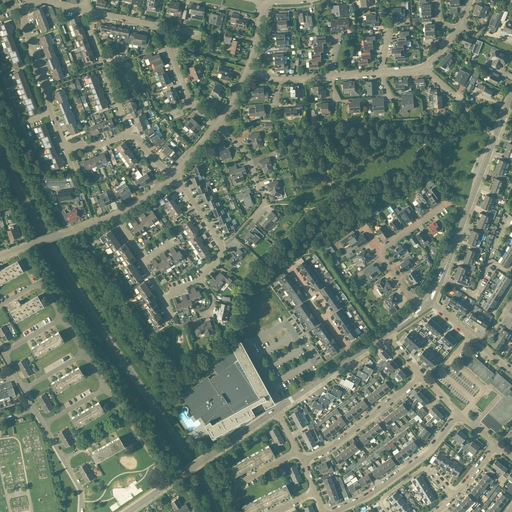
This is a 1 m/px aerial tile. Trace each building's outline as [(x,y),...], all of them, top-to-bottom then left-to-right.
[(106,1),(105,2),(104,2),(104,0),(97,0),(96,7),(104,9),(108,9),(110,2),(106,1)] [(147,10),(153,11),(159,12),(160,8),(156,7),(157,0),(147,0),(147,6),(148,6),(147,10)] [(419,0),(420,2),(420,7),(421,6),(422,12),(431,12),(431,4),(428,4),(428,2),(426,2),(425,0),(419,0)] [(457,13),(457,7),(460,7),(459,0),(456,0),(450,0),(450,6),(449,6),(449,10),(449,13),(457,13)] [(170,12),(174,13),(174,15),(180,16),(181,8),(178,8),(179,4),(170,2),(168,10),(170,11),(170,12)] [(336,16),(347,15),(346,4),(332,6),(332,11),(336,11),(336,16)] [(196,6),(191,5),(189,13),(202,16),(204,8),(196,7),(196,6)] [(484,18),(488,7),(482,5),(482,7),(477,5),(473,14),(484,18)] [(33,14),(34,17),(44,13),(41,8),(33,11),(34,14),(33,14)] [(408,15),(405,15),(405,10),(401,10),(401,8),(391,9),(392,18),(398,17),(398,19),(405,19),(408,19),(408,15)] [(289,10),(287,11),(287,10),(281,11),(281,14),(276,14),(277,21),(281,21),(287,21),(287,17),(286,17),(286,15),(289,15),(289,10)] [(220,25),(223,13),(217,12),(216,15),(211,14),(209,23),(220,25)] [(412,23),(421,22),(424,22),(429,22),(429,21),(429,19),(431,18),(431,12),(422,12),(422,18),(412,18),(412,23)] [(489,25),(491,26),(489,31),(494,33),(496,28),(497,28),(502,15),(494,12),(489,25)] [(46,18),(44,13),(34,17),(35,19),(36,19),(37,22),(46,18)] [(305,27),(316,26),(315,15),(307,16),(307,13),(299,14),(300,22),(304,22),(305,27)] [(230,20),(236,21),(235,27),(245,29),(247,21),(239,20),(239,16),(231,15),(230,20)] [(370,26),(379,26),(379,17),(376,17),(376,15),(366,16),(366,25),(370,24),(370,26)] [(48,24),(46,18),(37,22),(39,24),(37,25),(38,27),(48,24)] [(70,26),(71,25),(73,31),(83,27),(82,24),(80,25),(78,19),(72,21),(73,21),(69,23),(70,26)] [(328,27),(331,27),(331,31),(338,30),(338,31),(343,31),(343,28),(349,28),(349,20),(339,20),(339,22),(331,23),(331,22),(328,22),(328,27)] [(286,28),(286,25),(287,25),(287,21),(281,21),(277,21),(277,28),(280,28),(280,31),(288,31),(288,27),(286,28)] [(425,26),(425,32),(435,31),(434,24),(432,24),(432,21),(429,21),(429,22),(424,22),(424,27),(425,26)] [(0,25),(2,31),(12,27),(11,24),(9,25),(8,22),(0,25)] [(511,34),(511,24),(506,22),(503,31),(511,34)] [(50,29),(48,24),(38,27),(39,31),(41,30),(42,32),(50,29)] [(98,32),(99,33),(108,34),(108,37),(109,37),(109,36),(111,26),(111,25),(107,24),(106,26),(101,25),(100,27),(99,28),(98,32)] [(2,31),(4,36),(10,34),(13,33),(12,30),(13,30),(12,27),(2,31)] [(75,36),(76,36),(76,38),(79,37),(79,38),(84,36),(82,30),(83,29),(83,27),(73,31),(75,36)] [(124,39),(124,41),(125,42),(129,43),(131,33),(128,33),(129,30),(123,29),(122,36),(125,37),(124,39)] [(288,35),(288,31),(280,31),(279,31),(279,34),(275,34),(275,41),(285,40),(285,37),(284,37),(284,35),(288,35)] [(397,35),(397,41),(406,41),(406,38),(409,38),(409,31),(400,32),(400,35),(397,35)] [(435,38),(435,31),(425,32),(426,37),(425,37),(425,41),(423,41),(424,45),(431,44),(431,38),(435,38)] [(131,32),(131,33),(129,43),(129,44),(138,46),(140,35),(136,34),(136,33),(131,32)] [(2,37),(4,42),(14,38),(13,36),(11,36),(10,34),(4,36),(2,37)] [(39,41),(40,43),(49,40),(47,34),(39,38),(40,41),(39,41)] [(148,46),(148,43),(150,36),(145,35),(145,36),(140,35),(138,46),(146,48),(148,46)] [(77,41),(80,47),(89,43),(88,41),(86,41),(84,36),(79,38),(80,40),(77,41)] [(363,40),(364,46),(373,46),(373,43),(376,43),(375,36),(366,37),(366,40),(363,40)] [(473,51),(475,45),(472,44),(473,40),(464,36),(461,43),(469,46),(468,49),(473,51)] [(4,42),(6,47),(15,44),(14,41),(15,41),(14,38),(4,42)] [(312,45),(314,45),(314,49),(323,49),(323,46),(326,45),(326,39),(312,40),(312,45)] [(51,45),(49,40),(40,43),(41,46),(42,46),(43,48),(51,45)] [(285,46),(285,44),(286,44),(285,40),(275,41),(276,48),(278,48),(279,51),(286,50),(286,46),(285,46)] [(238,55),(240,42),(232,41),(230,53),(238,55)] [(394,44),(395,50),(401,50),(404,50),(404,47),(407,47),(406,41),(397,41),(397,44),(394,44)] [(80,47),(82,52),(90,49),(88,46),(90,45),(89,43),(80,47)] [(6,47),(8,53),(18,49),(17,47),(16,47),(15,44),(6,47)] [(53,51),(51,45),(43,48),(44,51),(43,52),(44,54),(53,51)] [(373,52),(373,46),(364,46),(364,49),(361,49),(361,55),(371,55),(370,52),(373,52)] [(8,53),(10,58),(19,55),(17,52),(19,52),(18,49),(8,53)] [(82,52),(84,57),(93,54),(92,51),(91,52),(90,49),(82,52)] [(311,52),(312,58),(321,58),(321,55),(324,55),(323,49),(314,49),(314,52),(311,52)] [(287,55),(286,50),(279,51),(278,51),(278,54),(274,54),(274,61),(284,60),(284,56),(283,56),(283,55),(287,55)] [(401,53),(401,50),(395,50),(392,50),(392,57),(395,56),(395,59),(405,59),(404,53),(401,53)] [(509,56),(496,50),(491,60),(493,60),(490,65),(499,70),(502,65),(504,66),(509,56)] [(56,56),(53,51),(44,54),(45,57),(46,56),(47,59),(56,56)] [(451,62),(455,58),(449,53),(439,64),(445,69),(447,67),(449,69),(453,64),(451,62)] [(85,66),(89,65),(95,62),(93,57),(94,56),(93,54),(84,57),(82,58),(85,66)] [(150,65),(153,64),(161,61),(160,57),(159,58),(158,55),(152,57),(151,54),(144,57),(145,60),(148,59),(150,65)] [(10,58),(13,63),(22,60),(21,57),(20,58),(19,55),(10,58)] [(371,61),(371,55),(361,55),(361,58),(358,58),(359,65),(368,64),(368,61),(371,61)] [(58,61),(56,56),(47,59),(48,62),(47,62),(48,65),(58,61)] [(321,64),(321,58),(312,58),(312,61),(309,61),(309,68),(319,67),(318,64),(321,64)] [(23,62),(22,60),(13,63),(15,69),(23,66),(22,63),(23,62)] [(288,66),(285,66),(284,66),(283,64),(284,64),(284,60),(274,61),(274,68),(279,68),(279,71),(288,70),(288,66)] [(60,66),(58,61),(48,65),(49,67),(50,67),(51,70),(60,66)] [(154,73),(157,72),(163,70),(162,66),(163,66),(161,61),(153,64),(155,69),(153,70),(154,73)] [(191,75),(193,81),(203,77),(198,65),(189,68),(192,75),(191,75)] [(62,72),(60,66),(51,70),(52,72),(51,73),(52,75),(62,72)] [(218,73),(222,74),(220,79),(230,81),(232,73),(227,72),(228,69),(219,67),(218,73)] [(469,81),(466,80),(470,74),(460,69),(454,80),(461,84),(461,85),(466,87),(468,83),(469,81)] [(12,79),(15,78),(15,79),(25,75),(24,73),(22,73),(21,70),(13,73),(14,76),(11,77),(12,79)] [(165,73),(163,70),(157,72),(158,76),(160,81),(168,78),(166,73),(165,73)] [(475,70),(472,76),(477,79),(480,73),(475,70)] [(497,79),(499,75),(489,70),(486,76),(490,77),(488,81),(496,85),(499,80),(497,79)] [(64,77),(62,72),(52,75),(53,78),(54,77),(55,80),(64,77)] [(87,78),(89,84),(98,80),(97,78),(96,78),(94,73),(87,76),(88,78),(87,78)] [(15,79),(17,84),(25,81),(24,78),(26,78),(25,75),(15,79)] [(473,86),(477,79),(472,76),(469,81),(468,83),(469,83),(473,86)] [(162,86),(163,90),(168,88),(173,86),(171,81),(169,82),(168,78),(160,81),(162,86)] [(405,87),(408,86),(408,79),(398,80),(398,83),(395,84),(396,92),(405,92),(405,87)] [(424,79),(415,79),(415,83),(417,83),(417,88),(420,88),(420,90),(429,90),(429,101),(434,101),(434,107),(438,107),(438,108),(443,108),(442,96),(437,96),(437,89),(431,89),(431,87),(427,87),(427,88),(425,88),(424,86),(426,86),(425,82),(424,82),(424,79)] [(89,84),(91,89),(99,86),(98,83),(99,82),(98,80),(89,84)] [(17,84),(20,90),(29,86),(28,83),(27,84),(25,81),(17,84)] [(369,95),(376,94),(376,97),(378,97),(378,96),(383,95),(383,91),(382,90),(377,90),(377,81),(366,82),(367,87),(368,87),(369,95)] [(352,95),(358,95),(358,87),(354,87),(354,82),(343,83),(344,91),(352,91),(352,95)] [(490,98),(493,91),(485,87),(480,84),(476,91),(482,94),(490,98)] [(219,101),(223,95),(219,93),(222,89),(216,85),(209,95),(219,101)] [(20,90),(22,95),(30,92),(29,89),(30,88),(29,86),(20,90)] [(91,89),(93,94),(102,91),(101,88),(100,89),(99,86),(91,89)] [(299,98),(304,98),(303,89),(297,89),(297,86),(290,87),(291,97),(299,97),(299,98)] [(320,98),(326,97),(326,90),(323,90),(323,86),(313,87),(314,94),(320,94),(320,98)] [(166,94),(168,99),(177,95),(176,93),(177,93),(175,88),(169,91),(168,88),(163,90),(162,90),(163,95),(166,94)] [(260,99),(268,99),(267,93),(263,93),(263,88),(254,89),(254,96),(259,96),(260,99)] [(54,96),(55,99),(65,95),(62,89),(54,93),(56,96),(54,96)] [(93,94),(95,99),(103,96),(102,94),(103,93),(102,91),(93,94)] [(22,95),(24,100),(33,96),(32,94),(31,94),(30,92),(22,95)] [(67,100),(65,95),(55,99),(56,101),(57,101),(58,103),(67,100)] [(179,101),(177,95),(168,99),(169,102),(166,103),(168,108),(175,106),(174,103),(179,101)] [(24,100),(26,105),(34,102),(33,100),(34,99),(33,96),(24,100)] [(95,99),(97,105),(106,101),(106,99),(104,99),(103,96),(95,99)] [(125,106),(126,109),(136,105),(135,102),(136,102),(134,97),(128,99),(129,101),(126,103),(127,106),(125,106)] [(408,113),(408,109),(414,109),(413,97),(402,97),(402,114),(408,113)] [(359,105),(363,105),(363,99),(355,100),(356,103),(349,103),(350,113),(360,113),(359,105)] [(373,110),(377,110),(377,113),(385,113),(384,102),(380,102),(380,99),(372,99),(373,110)] [(69,106),(67,100),(58,103),(60,106),(58,107),(59,109),(69,106)] [(107,104),(106,101),(97,105),(99,110),(107,107),(106,104),(107,104)] [(26,105),(28,111),(37,107),(36,105),(35,105),(34,102),(26,105)] [(322,115),(330,115),(330,109),(328,109),(328,103),(318,104),(318,111),(322,111),(322,115)] [(254,116),(266,116),(265,110),(264,110),(263,104),(255,105),(255,109),(249,110),(249,115),(254,115),(254,116)] [(300,116),(299,111),(303,111),(302,104),(296,104),(296,108),(285,108),(285,112),(285,113),(285,114),(285,116),(294,115),(294,117),(300,116)] [(138,110),(136,105),(126,109),(127,111),(128,111),(130,114),(132,113),(133,116),(141,113),(140,110),(138,110)] [(71,111),(69,106),(59,109),(60,112),(62,111),(63,114),(71,111)] [(38,110),(37,107),(28,111),(30,116),(38,113),(37,110),(38,110)] [(73,116),(71,111),(63,114),(64,117),(63,117),(64,120),(73,116)] [(144,121),(141,113),(133,116),(135,121),(133,121),(134,124),(144,121)] [(65,122),(66,122),(67,125),(75,122),(73,116),(64,120),(65,122)] [(115,122),(113,123),(111,119),(106,121),(109,129),(112,128),(112,129),(115,129),(117,134),(120,133),(118,127),(115,122)] [(189,130),(190,129),(196,123),(196,122),(196,123),(191,119),(189,121),(187,119),(183,124),(185,126),(184,126),(189,130)] [(106,130),(109,129),(106,121),(100,123),(104,132),(106,132),(106,130)] [(147,125),(146,126),(144,121),(134,124),(135,127),(137,126),(139,132),(148,128),(147,125)] [(67,125),(68,128),(67,128),(68,131),(77,127),(75,122),(67,125)] [(100,123),(95,125),(98,133),(101,132),(101,134),(104,132),(100,123)] [(201,127),(196,123),(190,129),(193,132),(192,134),(195,137),(200,131),(198,129),(201,127)] [(47,127),(46,127),(45,124),(37,128),(39,133),(48,129),(47,127)] [(96,136),(95,134),(98,133),(95,125),(90,127),(89,128),(88,125),(86,125),(88,132),(90,138),(96,136)] [(151,139),(161,133),(160,132),(160,133),(159,131),(156,130),(153,126),(149,129),(150,132),(146,135),(150,140),(151,139)] [(69,133),(70,133),(71,135),(79,132),(77,127),(68,131),(69,133)] [(49,132),(48,129),(39,133),(41,138),(49,135),(48,132),(49,132)] [(258,149),(263,147),(261,140),(259,132),(248,136),(250,143),(252,143),(254,149),(258,148),(258,149)] [(165,141),(162,136),(163,136),(161,133),(151,139),(154,144),(158,142),(160,144),(165,141)] [(41,138),(41,140),(40,141),(41,144),(52,140),(51,137),(50,138),(49,135),(41,138)] [(53,146),(52,143),(53,142),(52,140),(41,144),(43,147),(44,147),(45,149),(53,146)] [(165,148),(162,152),(166,156),(167,155),(173,149),(172,150),(169,148),(171,146),(168,143),(170,141),(169,140),(163,146),(165,148)] [(125,142),(124,142),(116,147),(120,152),(127,147),(125,145),(126,144),(125,142)] [(222,159),(230,156),(228,149),(225,150),(223,142),(213,145),(216,153),(219,152),(222,159)] [(54,148),(53,146),(45,149),(47,154),(56,150),(55,148),(54,148)] [(129,150),(127,147),(120,152),(123,157),(131,151),(130,149),(129,150)] [(173,149),(167,155),(174,162),(177,158),(183,151),(179,148),(175,152),(173,149)] [(285,156),(282,149),(275,151),(277,159),(285,156)] [(49,159),(51,159),(57,156),(56,154),(57,153),(56,150),(47,154),(49,159)] [(101,153),(101,155),(98,156),(102,164),(107,162),(108,164),(111,163),(108,157),(106,151),(101,153)] [(134,157),(132,154),(133,153),(131,151),(123,157),(127,162),(134,157)] [(59,155),(57,156),(51,159),(53,164),(63,160),(62,158),(60,158),(59,155)] [(98,156),(95,157),(95,156),(93,157),(96,166),(102,164),(98,156)] [(90,158),(90,159),(88,160),(91,168),(96,166),(93,157),(90,158)] [(130,166),(133,164),(135,167),(140,163),(136,158),(136,159),(134,157),(127,162),(130,166)] [(269,174),(274,173),(271,165),(272,165),(269,158),(258,162),(260,169),(262,168),(264,174),(268,173),(269,174)] [(64,163),(63,160),(53,164),(56,169),(63,166),(62,163),(64,163)] [(82,161),(82,162),(84,167),(81,168),(84,174),(87,172),(86,170),(91,168),(88,160),(85,161),(84,160),(82,161)] [(511,164),(511,161),(508,160),(507,162),(499,160),(497,166),(505,169),(507,163),(511,164)] [(193,168),(197,176),(197,177),(200,175),(206,173),(202,165),(193,168)] [(242,175),(246,174),(244,167),(237,170),(236,166),(229,168),(232,179),(235,178),(236,183),(244,180),(242,175)] [(502,175),(501,178),(508,180),(509,177),(502,175),(505,169),(497,166),(495,172),(502,175)] [(146,174),(142,176),(147,184),(151,181),(150,180),(153,178),(150,172),(147,174),(146,174)] [(137,180),(134,182),(138,188),(141,186),(142,187),(147,184),(142,176),(140,174),(137,176),(136,177),(137,179),(137,180)] [(194,187),(196,186),(203,184),(200,175),(197,177),(197,176),(191,178),(194,187)] [(66,178),(46,178),(46,182),(67,182),(67,181),(69,181),(72,188),(74,187),(70,178),(66,178)] [(495,178),(493,185),(501,187),(503,181),(507,183),(508,180),(501,178),(500,180),(495,178)] [(209,181),(204,183),(203,184),(196,186),(199,195),(201,194),(209,191),(212,190),(210,186),(210,185),(209,185),(210,183),(209,181)] [(276,200),(275,197),(276,197),(277,198),(282,196),(279,188),(280,188),(277,181),(266,185),(268,192),(270,191),(271,195),(269,196),(271,201),(276,200)] [(125,183),(120,186),(125,193),(127,196),(132,194),(131,192),(134,190),(130,185),(127,186),(125,183)] [(498,194),(501,187),(493,185),(490,191),(495,193),(494,195),(501,198),(502,195),(498,194)] [(116,199),(117,198),(119,200),(122,198),(123,199),(127,196),(125,193),(120,186),(116,189),(118,192),(113,195),(116,199)] [(434,204),(439,200),(435,195),(438,193),(434,187),(429,191),(431,194),(428,196),(434,204)] [(248,193),(250,192),(249,189),(241,191),(241,193),(236,195),(237,199),(236,199),(237,202),(238,201),(238,200),(243,199),(246,207),(252,205),(248,193)] [(73,202),(73,199),(71,190),(58,192),(59,201),(68,200),(68,203),(73,202)] [(415,193),(419,198),(416,200),(418,204),(415,207),(418,212),(420,214),(423,211),(424,212),(427,209),(424,204),(427,202),(418,190),(415,193)] [(106,192),(101,194),(105,206),(111,204),(108,198),(111,197),(109,191),(106,192)] [(212,199),(209,191),(201,194),(204,202),(207,201),(212,199)] [(162,199),(165,203),(177,195),(175,193),(171,196),(169,194),(162,199)] [(101,194),(96,196),(93,197),(95,203),(98,202),(100,208),(105,206),(101,194)] [(178,197),(177,195),(165,203),(168,208),(175,203),(174,200),(178,197)] [(486,195),(483,201),(491,204),(493,205),(495,202),(492,201),(493,198),(500,201),(501,198),(494,195),(493,198),(486,195)] [(210,210),(212,209),(219,206),(216,198),(212,199),(207,201),(210,210)] [(489,208),(491,204),(483,201),(481,208),(488,210),(487,213),(495,216),(496,211),(489,208)] [(168,208),(171,212),(183,204),(181,202),(177,205),(175,203),(168,208)] [(388,202),(377,210),(379,213),(390,205),(388,202)] [(184,206),(183,204),(171,212),(174,217),(181,212),(180,209),(184,206)] [(215,217),(217,217),(224,214),(221,205),(219,206),(212,209),(215,217)] [(400,213),(401,215),(402,216),(401,217),(403,219),(404,219),(407,223),(411,220),(411,221),(413,219),(413,218),(412,219),(411,216),(410,215),(411,215),(413,213),(408,207),(403,210),(403,209),(399,212),(400,213)] [(70,211),(71,212),(74,220),(80,218),(77,213),(81,211),(79,208),(75,210),(74,209),(70,211)] [(69,222),(74,220),(71,212),(66,214),(64,211),(61,212),(64,220),(67,218),(69,222)] [(151,214),(149,216),(154,223),(158,220),(152,211),(150,212),(151,214)] [(277,221),(277,222),(282,216),(277,212),(275,215),(271,211),(266,217),(267,218),(261,225),(269,231),(271,229),(270,228),(277,221)] [(220,225),(222,224),(229,221),(225,213),(224,214),(217,217),(220,225)] [(401,228),(400,227),(401,222),(395,213),(392,215),(393,217),(393,220),(389,222),(389,226),(392,231),(394,229),(395,231),(401,228)] [(482,214),(479,220),(487,223),(490,217),(494,218),(495,216),(487,213),(486,215),(482,214)] [(149,226),(154,223),(149,216),(146,217),(145,216),(143,217),(149,226)] [(145,229),(149,226),(143,217),(141,218),(142,220),(139,222),(141,223),(145,229)] [(182,225),(185,230),(193,225),(191,222),(193,221),(191,219),(182,225)] [(477,226),(482,228),(481,230),(488,233),(489,230),(485,229),(487,223),(479,220),(478,220),(477,223),(477,224),(477,226)] [(229,221),(222,224),(225,233),(228,232),(230,237),(235,232),(230,221),(229,221)] [(433,235),(438,231),(442,232),(443,228),(440,223),(437,224),(436,223),(434,222),(429,226),(431,230),(430,231),(433,235)] [(146,231),(145,229),(141,223),(138,225),(137,224),(135,225),(141,234),(146,231)] [(386,231),(389,228),(386,224),(376,231),(378,233),(377,235),(379,235),(382,240),(389,236),(386,231)] [(10,230),(7,231),(11,241),(17,238),(15,232),(18,231),(16,225),(9,227),(10,230)] [(137,237),(141,234),(135,225),(133,226),(134,228),(131,229),(137,237)] [(185,230),(188,234),(197,228),(196,226),(194,227),(193,225),(185,230)] [(198,230),(197,228),(188,234),(191,239),(197,235),(199,234),(197,232),(198,230)] [(250,233),(249,232),(243,238),(247,241),(246,242),(250,246),(253,242),(257,245),(262,240),(261,239),(264,236),(254,228),(250,233)] [(103,243),(105,242),(107,241),(107,240),(114,236),(110,230),(103,235),(99,238),(103,243)] [(481,241),(484,235),(487,236),(488,233),(481,230),(480,233),(472,230),(470,237),(477,240),(481,241)] [(428,244),(427,243),(431,240),(428,235),(425,237),(421,231),(416,235),(421,242),(420,243),(423,248),(428,244)] [(348,242),(351,245),(359,239),(355,232),(351,235),(351,236),(349,237),(348,237),(340,242),(342,245),(347,242),(348,242)] [(199,238),(197,235),(191,239),(189,240),(192,245),(202,239),(200,237),(199,238)] [(109,247),(111,246),(110,246),(117,241),(114,236),(107,240),(107,241),(108,242),(107,243),(109,247)] [(364,236),(359,239),(351,245),(352,247),(355,245),(358,245),(359,247),(367,241),(366,240),(366,238),(365,238),(364,236)] [(414,246),(418,243),(414,237),(410,239),(414,246)] [(475,246),(477,240),(470,237),(468,243),(475,246),(474,248),(481,251),(482,248),(475,246)] [(203,241),(202,239),(192,245),(195,249),(203,244),(201,242),(203,241)] [(112,252),(118,249),(118,248),(121,246),(117,241),(110,246),(111,246),(112,248),(110,249),(112,252)] [(120,255),(122,254),(128,249),(125,244),(121,246),(118,248),(118,249),(119,250),(118,251),(120,255)] [(195,249),(198,253),(207,248),(206,246),(205,247),(203,244),(195,249)] [(335,252),(331,245),(325,249),(328,252),(330,251),(332,254),(335,252)] [(406,254),(405,251),(401,246),(391,252),(395,258),(397,257),(399,259),(399,258),(401,258),(403,257),(404,256),(404,255),(406,254)] [(186,261),(184,258),(179,251),(177,253),(174,248),(172,250),(180,262),(180,261),(181,264),(186,261)] [(198,253),(195,255),(199,260),(201,258),(206,255),(209,253),(207,251),(209,250),(207,248),(198,253)] [(479,257),(475,255),(476,252),(480,254),(481,251),(474,248),(473,251),(468,249),(466,255),(474,258),(477,260),(479,257)] [(124,260),(125,259),(132,254),(128,249),(122,254),(123,256),(121,256),(124,260)] [(243,249),(241,252),(239,249),(235,253),(235,252),(233,255),(232,254),(226,260),(233,266),(238,260),(240,261),(245,255),(246,256),(248,254),(243,249)] [(170,257),(175,264),(175,265),(180,262),(172,250),(170,251),(173,255),(170,257)] [(364,264),(372,259),(369,256),(370,255),(368,253),(365,250),(358,255),(358,256),(364,264)] [(354,254),(349,257),(351,261),(356,257),(358,256),(358,255),(356,252),(354,254)] [(510,262),(511,259),(511,255),(507,252),(503,258),(510,262)] [(164,253),(162,255),(170,267),(175,264),(170,257),(170,256),(167,258),(164,253)] [(125,262),(127,265),(128,264),(132,262),(135,260),(132,254),(125,259),(126,261),(125,262)] [(412,264),(410,261),(410,260),(413,259),(410,254),(402,259),(404,262),(400,265),(404,270),(412,264)] [(166,270),(170,267),(162,255),(160,256),(163,261),(161,262),(166,270)] [(468,263),(467,266),(474,269),(475,266),(471,264),(474,258),(466,255),(464,262),(468,263)] [(507,268),(510,262),(503,258),(500,263),(507,268)] [(161,273),(166,270),(161,262),(158,264),(155,259),(153,261),(161,273)] [(298,265),(302,270),(312,264),(308,259),(306,261),(306,260),(298,265)] [(156,276),(161,273),(153,261),(151,262),(154,267),(152,268),(156,276)] [(414,267),(416,271),(422,267),(421,264),(423,263),(422,261),(414,267)] [(126,269),(128,272),(135,267),(132,262),(128,264),(127,265),(124,266),(126,269)] [(0,284),(23,272),(18,263),(0,272),(0,284)] [(315,269),(312,264),(302,270),(306,276),(315,269)] [(376,275),(381,272),(377,266),(375,268),(373,265),(363,271),(368,277),(371,275),(374,279),(377,276),(376,275)] [(464,275),(465,272),(468,274),(470,270),(473,272),(474,269),(467,266),(466,269),(459,266),(457,272),(464,275)] [(128,272),(129,274),(127,275),(130,278),(131,277),(138,273),(135,267),(128,272)] [(309,281),(319,274),(315,269),(306,276),(309,281)] [(413,284),(420,279),(414,270),(408,275),(411,279),(410,280),(413,284)] [(469,284),(466,283),(467,280),(463,278),(464,275),(457,272),(454,278),(457,279),(456,282),(468,287),(469,284)] [(142,278),(138,273),(131,277),(132,279),(131,280),(133,284),(142,278)] [(224,276),(220,273),(210,284),(214,287),(214,289),(217,292),(221,286),(220,285),(225,280),(229,283),(233,279),(226,274),(224,276)] [(291,278),(287,273),(280,278),(278,280),(281,285),(291,278)] [(313,286),(323,279),(319,274),(309,281),(313,286)] [(504,274),(500,280),(507,285),(511,279),(504,274)] [(285,290),(294,284),(291,278),(281,285),(285,290)] [(323,279),(313,286),(317,291),(323,287),(323,286),(326,284),(323,279)] [(382,294),(392,288),(387,281),(385,283),(381,279),(375,283),(378,288),(382,294)] [(504,290),(507,285),(500,280),(497,286),(504,290)] [(139,293),(141,292),(141,291),(148,287),(144,281),(137,286),(138,288),(137,289),(139,293)] [(298,289),(294,284),(285,290),(288,295),(298,289)] [(324,296),(331,290),(328,285),(320,290),(324,296)] [(497,286),(493,291),(501,296),(504,290),(497,286)] [(142,298),(144,297),(151,292),(148,287),(141,291),(141,292),(142,293),(140,294),(142,298)] [(197,301),(201,300),(202,301),(206,300),(205,296),(204,297),(203,292),(200,293),(199,291),(196,292),(194,287),(192,288),(197,301)] [(288,295),(292,301),(302,294),(298,289),(288,295)] [(327,301),(335,295),(331,290),(324,296),(327,301)] [(493,291),(490,297),(497,301),(501,296),(493,291)] [(144,300),(146,303),(147,302),(153,298),(153,299),(155,297),(151,292),(144,297),(145,299),(144,300)] [(298,304),(305,299),(302,294),(292,301),(295,306),(298,304)] [(385,300),(391,308),(388,310),(392,316),(398,311),(396,309),(394,306),(399,302),(393,294),(385,300)] [(193,308),(192,303),(190,298),(188,299),(186,295),(183,296),(188,310),(193,308)] [(331,306),(339,301),(335,295),(327,301),(331,306)] [(183,311),(188,310),(183,296),(181,297),(182,301),(180,302),(183,311)] [(16,322),(43,306),(38,297),(11,313),(16,322)] [(447,304),(452,308),(457,301),(451,297),(447,304)] [(490,297),(487,302),(494,307),(497,301),(490,297)] [(147,305),(149,308),(156,304),(153,299),(153,298),(147,302),(146,303),(145,303),(147,305)] [(176,299),(173,300),(178,313),(183,311),(180,302),(177,303),(176,299)] [(331,306),(335,311),(342,306),(339,301),(331,306)] [(452,308),(458,311),(462,304),(457,301),(452,308)] [(297,314),(307,308),(303,302),(296,307),(294,309),(297,314)] [(490,313),(494,307),(487,302),(483,308),(490,313)] [(149,308),(149,309),(150,310),(149,311),(151,315),(152,314),(153,314),(157,311),(160,310),(156,304),(149,308)] [(229,311),(230,306),(220,304),(217,319),(226,321),(228,311),(229,311)] [(468,308),(462,304),(458,311),(464,315),(468,308)] [(301,319),(310,313),(307,308),(297,314),(301,319)] [(333,315),(337,320),(344,315),(346,313),(342,308),(333,314),(333,315)] [(152,322),(153,321),(160,316),(157,311),(153,314),(152,314),(151,315),(149,315),(151,318),(149,319),(152,322)] [(304,325),(314,318),(310,313),(301,319),(304,325)] [(346,313),(344,315),(337,320),(340,324),(347,319),(349,318),(346,313)] [(467,321),(473,324),(477,317),(472,314),(467,321)] [(164,322),(160,316),(153,321),(154,323),(153,324),(155,327),(157,326),(160,324),(164,322)] [(483,321),(477,317),(473,324),(479,328),(483,321)] [(314,318),(304,325),(308,330),(311,328),(318,323),(314,318)] [(347,319),(340,324),(344,330),(353,323),(349,318),(347,319)] [(432,325),(435,322),(431,318),(425,325),(427,327),(429,329),(432,325)] [(489,324),(483,321),(479,328),(484,331),(489,324)] [(205,336),(216,333),(214,328),(212,329),(210,322),(194,327),(197,335),(204,333),(205,336)] [(312,329),(316,334),(325,327),(321,322),(315,327),(312,329)] [(439,325),(435,322),(432,325),(429,329),(433,332),(436,329),(439,325)] [(353,323),(344,330),(347,335),(355,330),(357,328),(353,323)] [(443,329),(439,325),(436,329),(433,332),(437,336),(441,332),(443,329)] [(319,339),(329,333),(325,327),(316,334),(319,339)] [(503,329),(499,335),(506,339),(510,333),(503,329)] [(358,335),(355,330),(347,335),(351,340),(358,335)] [(11,339),(8,332),(1,336),(5,342),(11,339)] [(59,332),(45,340),(50,350),(64,341),(59,332)] [(404,339),(408,343),(414,336),(410,332),(404,339)] [(447,332),(444,335),(441,339),(445,343),(450,338),(451,336),(447,332)] [(329,333),(319,339),(323,344),(332,338),(329,333)] [(499,335),(495,340),(502,345),(506,339),(499,335)] [(417,338),(414,336),(408,343),(412,346),(414,344),(418,339),(417,338)] [(450,338),(445,343),(450,347),(456,340),(451,336),(450,338)] [(323,344),(326,349),(336,343),(332,338),(323,344)] [(414,344),(412,346),(416,350),(418,349),(423,343),(418,339),(414,344)] [(36,358),(50,350),(45,340),(31,348),(36,358)] [(499,350),(502,345),(495,340),(492,346),(499,350)] [(249,359),(239,341),(230,346),(232,350),(211,365),(216,374),(209,379),(208,377),(181,396),(193,412),(192,413),(195,419),(200,416),(201,418),(205,416),(211,428),(216,426),(219,432),(248,416),(248,415),(247,416),(246,414),(270,400),(268,396),(270,395),(268,392),(263,394),(246,361),(249,359)] [(340,348),(336,343),(326,349),(330,355),(333,353),(340,348)] [(429,353),(428,352),(425,350),(422,353),(419,356),(423,360),(429,353)] [(380,362),(382,365),(383,365),(386,362),(384,361),(389,357),(384,351),(379,355),(383,359),(380,362)] [(488,381),(490,379),(506,392),(511,385),(498,373),(496,376),(474,356),(476,354),(474,352),(466,362),(488,381)] [(423,360),(427,364),(433,357),(429,353),(423,360)] [(433,357),(427,364),(432,367),(438,360),(433,357)] [(17,363),(21,370),(28,366),(24,359),(17,363)] [(390,368),(387,370),(390,373),(398,367),(393,360),(389,363),(388,364),(387,365),(388,365),(390,368)] [(374,370),(372,369),(373,367),(367,364),(366,366),(365,365),(364,369),(361,367),(359,370),(367,374),(370,376),(374,370)] [(32,374),(28,366),(21,370),(26,378),(32,374)] [(79,367),(65,375),(70,385),(84,377),(79,367)] [(364,380),(367,374),(359,370),(358,373),(354,371),(353,374),(361,378),(360,379),(364,380)] [(400,381),(406,376),(401,370),(396,374),(394,372),(390,376),(393,380),(397,377),(400,381)] [(362,383),(364,380),(360,379),(361,378),(353,374),(351,378),(348,376),(346,379),(354,383),(357,385),(359,382),(362,383)] [(56,393),(70,385),(65,375),(50,383),(56,393)] [(345,382),(341,380),(338,386),(349,392),(351,389),(353,386),(356,388),(357,386),(358,387),(358,385),(357,385),(354,383),(346,379),(345,382)] [(15,396),(12,387),(11,382),(5,384),(9,396),(11,396),(12,397),(15,396)] [(386,382),(381,386),(386,392),(390,389),(386,382)] [(0,387),(3,398),(9,396),(5,384),(0,385),(0,387)] [(381,386),(376,390),(381,396),(386,392),(381,386)] [(329,389),(327,392),(335,396),(339,398),(342,391),(334,387),(332,390),(329,389)] [(376,390),(371,393),(376,400),(381,396),(376,390)] [(415,396),(417,399),(412,404),(410,402),(407,404),(411,409),(419,401),(420,401),(425,396),(420,391),(415,396)] [(511,391),(484,422),(497,434),(511,417),(511,391)] [(323,393),(321,396),(329,400),(332,402),(335,396),(327,392),(326,395),(323,393)] [(371,403),(376,400),(371,393),(367,397),(371,403)] [(37,398),(42,405),(49,401),(44,394),(37,398)] [(326,406),(329,400),(321,396),(319,399),(316,398),(315,400),(323,405),(326,406)] [(429,401),(425,396),(420,401),(424,406),(429,401)] [(319,411),(323,405),(315,400),(313,403),(309,402),(308,405),(313,408),(316,409),(315,411),(314,412),(318,414),(319,411)] [(363,400),(359,403),(364,410),(368,406),(363,400)] [(53,409),(49,401),(42,405),(46,413),(53,409)] [(354,403),(356,405),(354,407),(359,413),(364,410),(359,403),(357,401),(354,403)] [(403,404),(398,408),(403,414),(404,416),(409,412),(410,413),(413,411),(411,409),(407,404),(405,401),(402,403),(403,404)] [(99,403),(85,411),(90,420),(104,412),(99,403)] [(429,411),(434,416),(439,411),(434,406),(429,411)] [(354,407),(349,411),(354,417),(359,413),(354,407)] [(398,418),(403,414),(398,408),(393,411),(398,418)] [(416,414),(419,416),(425,410),(422,408),(416,414)] [(336,409),(331,413),(333,415),(334,417),(340,413),(336,409)] [(427,413),(425,410),(419,416),(422,419),(427,413)] [(76,428),(90,420),(85,411),(71,419),(76,428)] [(291,415),(296,423),(299,421),(298,419),(302,417),(299,411),(291,415)] [(349,421),(354,417),(349,411),(345,414),(349,421)] [(393,421),(398,418),(393,411),(389,415),(393,421)] [(431,423),(436,418),(439,421),(444,416),(439,411),(434,416),(426,424),(430,428),(433,425),(431,423)] [(393,426),(391,424),(393,421),(389,415),(384,419),(387,422),(384,424),(389,430),(393,426)] [(417,415),(409,422),(411,424),(411,425),(420,418),(417,415)] [(306,425),(302,417),(298,419),(299,421),(296,423),(299,429),(306,425)] [(341,417),(336,421),(341,427),(346,423),(341,417)] [(337,431),(341,427),(336,421),(332,424),(337,431)] [(378,423),(373,427),(378,433),(383,429),(378,423)] [(425,439),(430,433),(425,429),(427,426),(423,423),(419,427),(423,430),(420,434),(425,439)] [(332,434),(337,431),(332,424),(327,428),(332,434)] [(374,437),(378,433),(373,427),(369,431),(374,437)] [(269,432),(273,439),(280,435),(276,428),(269,432)] [(327,438),(332,434),(327,428),(322,432),(327,438)] [(58,433),(62,440),(71,435),(71,434),(68,436),(65,429),(58,433)] [(302,434),(305,440),(308,439),(309,441),(313,439),(309,431),(302,434)] [(369,441),(374,437),(369,431),(364,434),(369,441)] [(463,442),(467,437),(459,431),(456,435),(455,434),(452,438),(459,445),(462,447),(465,444),(463,442)] [(364,445),(369,441),(364,434),(359,438),(364,445)] [(73,444),(70,438),(71,437),(71,436),(72,436),(71,435),(62,440),(66,448),(73,444)] [(284,443),(280,435),(273,439),(277,446),(284,443)] [(315,442),(319,440),(320,443),(324,440),(321,435),(317,437),(313,439),(309,441),(308,439),(305,440),(309,449),(317,445),(315,442)] [(119,438),(105,446),(110,455),(124,447),(119,438)] [(407,442),(409,444),(414,451),(419,447),(418,446),(414,441),(412,439),(407,442)] [(360,450),(359,449),(354,442),(349,446),(354,453),(355,454),(360,450)] [(475,452),(480,447),(479,447),(480,446),(478,444),(477,445),(473,442),(469,447),(467,445),(463,449),(467,453),(469,452),(474,456),(476,453),(475,452)] [(387,444),(383,447),(385,450),(387,452),(391,449),(387,444)] [(409,444),(404,448),(409,454),(414,451),(409,444)] [(96,463),(110,455),(105,446),(91,454),(96,463)] [(268,446),(254,454),(260,463),(274,455),(269,446),(268,446)] [(349,456),(354,453),(349,446),(344,450),(349,456)] [(404,448),(399,451),(404,458),(409,454),(404,448)] [(345,460),(349,456),(344,450),(340,453),(345,460)] [(399,462),(404,458),(399,451),(394,455),(399,462)] [(346,462),(345,460),(340,453),(335,457),(339,463),(336,465),(339,469),(343,467),(341,466),(346,462)] [(433,462),(439,466),(445,457),(439,453),(433,462)] [(254,454),(240,462),(245,471),(260,463),(254,454)] [(391,457),(386,461),(391,468),(396,464),(391,457)] [(451,460),(445,457),(439,466),(445,469),(451,460)] [(457,464),(451,460),(445,469),(451,473),(457,464)] [(492,466),(497,470),(502,464),(496,460),(492,466)] [(386,461),(381,465),(386,471),(391,468),(386,461)] [(231,479),(245,471),(240,462),(226,469),(231,479)] [(330,473),(334,471),(331,464),(327,466),(326,463),(318,466),(321,473),(329,470),(330,473)] [(78,468),(82,475),(89,471),(85,464),(78,468)] [(463,468),(457,464),(451,473),(457,477),(463,468)] [(503,474),(506,471),(507,469),(502,464),(497,470),(496,472),(498,473),(499,471),(502,474),(503,474)] [(288,469),(291,476),(299,473),(295,465),(288,469)] [(374,470),(372,472),(371,470),(369,471),(372,476),(374,474),(376,478),(381,474),(377,468),(375,465),(372,467),(374,470)] [(381,465),(377,468),(381,474),(386,471),(381,465)] [(94,479),(89,471),(82,475),(87,483),(94,479)] [(333,482),(331,476),(334,475),(333,472),(325,475),(326,478),(323,479),(326,485),(333,482)] [(299,487),(298,483),(302,481),(299,473),(291,476),(294,484),(293,484),(295,489),(299,487)] [(368,474),(363,477),(367,484),(372,481),(368,474)] [(486,474),(482,478),(489,483),(492,479),(486,474)] [(412,480),(416,487),(425,481),(421,475),(412,480)] [(351,480),(353,483),(357,490),(362,487),(358,480),(356,477),(351,480)] [(363,477),(358,480),(362,487),(367,484),(363,477)] [(507,479),(505,477),(500,482),(501,482),(499,484),(502,487),(504,485),(503,484),(507,479)] [(482,478),(479,483),(485,488),(489,483),(482,478)] [(428,487),(425,481),(416,487),(419,493),(428,487)] [(335,488),(333,482),(326,485),(328,491),(335,488)] [(352,493),(357,490),(353,483),(348,486),(352,493)] [(481,493),(485,488),(479,483),(475,488),(481,493)] [(287,485),(272,492),(277,502),(291,494),(287,485)] [(184,491),(182,487),(175,492),(177,496),(184,491)] [(432,493),(428,487),(419,493),(423,499),(432,493)] [(337,493),(335,488),(328,491),(330,496),(337,493)] [(477,497),(481,493),(475,488),(471,492),(477,497)] [(272,492),(257,499),(262,509),(277,502),(272,492)] [(340,492),(337,493),(330,496),(332,502),(339,499),(339,498),(340,498),(342,496),(340,492)] [(388,499),(393,505),(401,498),(396,492),(388,499)] [(436,499),(432,493),(423,499),(427,505),(436,499)] [(502,494),(498,499),(505,504),(508,499),(502,494)] [(468,495),(464,500),(471,507),(476,503),(468,495)] [(406,503),(401,498),(393,505),(398,510),(406,503)] [(173,501),(171,503),(173,506),(172,507),(174,510),(173,511),(174,511),(175,511),(179,510),(177,508),(181,506),(176,499),(175,499),(173,500),(173,501)] [(245,511),(255,511),(262,509),(257,499),(243,506),(245,511)] [(501,508),(505,504),(498,499),(495,504),(501,508)] [(179,510),(175,511),(185,511),(189,510),(197,506),(194,500),(185,504),(182,507),(181,506),(177,508),(179,510)] [(464,500),(460,504),(465,510),(467,511),(468,511),(469,511),(473,509),(471,507),(464,500)] [(117,501),(109,507),(112,511),(120,506),(117,501)] [(405,511),(410,508),(406,503),(398,510),(399,511),(405,511)]
